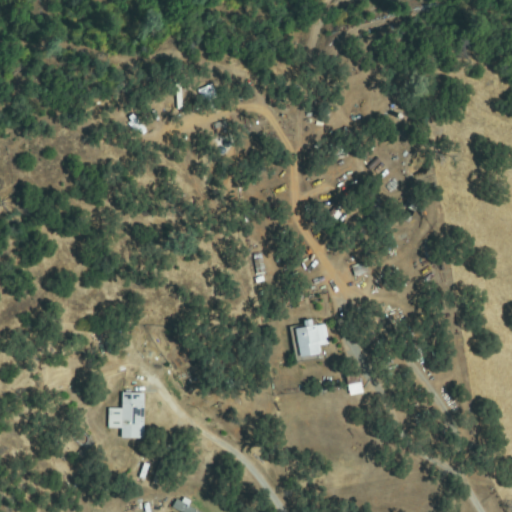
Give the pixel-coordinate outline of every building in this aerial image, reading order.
[(199,90),(210,85),(216,97),(205,102),(199,90)] [(213,124),(221,122),(224,133),(215,135),(213,124)] [(368,166),(376,158),(380,163),(371,170),(368,166)] [(372,203),(379,206),(373,219),(366,216),(372,203)] [(260,255),(263,272),(257,273),(254,256),(260,255)] [(352,267),(364,263),(367,271),(355,275),(352,267)] [(292,289),(301,288),(302,298),(293,299),(292,289)] [(324,344),(316,345),(318,358),(296,360),(293,325),(322,323),(324,344)] [(347,378),(357,375),(362,392),(352,395),(347,378)] [(122,422),(110,421),(111,416),(121,416),(122,395),(143,396),(141,438),(122,437),(122,422)] [(196,511),(180,511),(173,507),(178,500),(196,511)]
